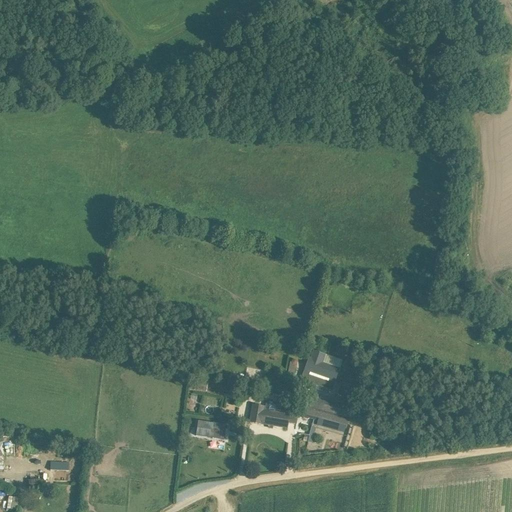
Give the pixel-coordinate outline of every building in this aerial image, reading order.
[(333,389),(343,359),(315,350),(306,381),(333,389)] [(292,361),(291,362),(290,362),(288,373),(295,374),(296,369),(297,362),(296,360),(294,359),(292,361)] [(239,378),(237,387),(256,391),(258,381),(239,378)] [(206,392),(208,383),(199,381),(197,390),(206,392)] [(249,422),(260,424),(261,424),(287,428),(290,412),(252,405),(249,422)] [(345,428),(348,420),(305,407),(302,416),(303,418),(308,420),(310,419),(345,428)] [(202,420),(201,435),(229,438),(230,423),(202,420)] [(70,503),(78,503),(79,485),(70,485),(70,503)] [(17,499),(9,497),(7,508),(18,511),(17,499)]
